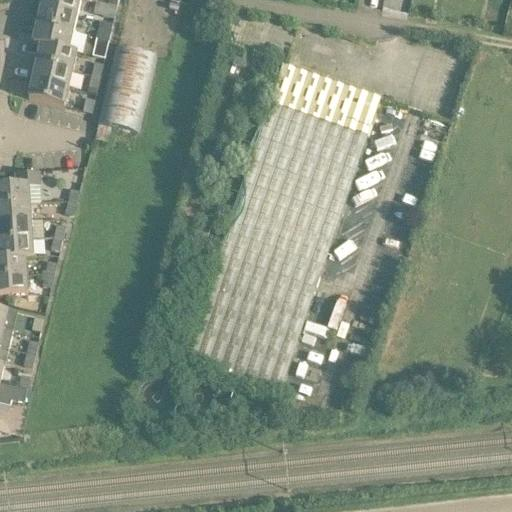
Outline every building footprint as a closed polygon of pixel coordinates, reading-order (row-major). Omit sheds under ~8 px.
[(43,0),(41,12),(77,20),(81,3),(81,2),(71,0),(43,0)] [(110,0),(108,8),(117,10),(119,0),(110,0)] [(385,0),(385,4),(408,9),(409,0),(385,0)] [(114,23),(117,10),(108,8),(100,6),(97,19),(114,23)] [(37,29),(73,37),(77,20),(41,12),(37,29)] [(96,42),(100,43),(109,46),(113,28),(100,25),(96,42)] [(69,55),(69,54),(73,37),(37,29),(33,48),(41,50),(41,49),(69,55)] [(105,63),(109,46),(100,43),(96,42),(92,60),(105,63)] [(41,49),(41,50),(37,67),(73,75),(77,56),(69,54),(69,55),(41,49)] [(157,60),(114,51),(96,128),(139,138),(157,60)] [(37,67),(33,84),(69,92),(73,75),(37,67)] [(95,67),(92,79),(101,81),(103,69),(95,67)] [(182,364),(280,398),(381,103),(283,69),(182,364)] [(98,94),(101,81),(92,79),(89,91),(98,94)] [(29,103),(64,111),(69,92),(33,84),(29,103)] [(86,103),(83,115),(92,117),(95,105),(86,103)] [(0,209),(29,207),(28,190),(40,189),(39,176),(15,178),(16,189),(0,190),(0,209)] [(71,194),(68,206),(77,208),(80,196),(71,194)] [(77,208),(68,206),(65,218),(74,220),(77,208)] [(0,209),(0,227),(31,225),(29,207),(0,209)] [(0,245),(32,243),(31,225),(0,227),(0,245)] [(57,230),(54,242),(63,244),(66,232),(57,230)] [(60,256),(63,244),(54,242),(51,254),(60,256)] [(0,245),(0,263),(25,262),(25,263),(33,262),(32,243),(0,245)] [(0,281),(26,280),(25,263),(25,262),(0,263),(0,281)] [(48,266),(45,278),(54,280),(57,268),(48,266)] [(51,292),(54,280),(45,278),(42,290),(51,292)] [(0,300),(28,298),(26,280),(0,281),(0,300)] [(0,313),(0,332),(12,336),(16,317),(0,313)] [(35,322),(32,334),(41,337),(44,324),(35,322)] [(12,336),(0,332),(0,351),(8,353),(12,336)] [(29,345),(26,357),(35,359),(38,347),(29,345)] [(33,372),(35,359),(26,357),(24,370),(33,372)] [(21,380),(18,392),(27,394),(30,382),(21,380)] [(27,394),(18,392),(0,388),(0,407),(9,409),(11,404),(24,407),(27,394)]
